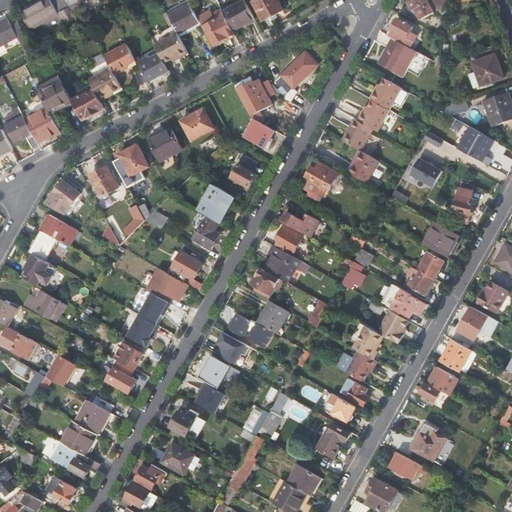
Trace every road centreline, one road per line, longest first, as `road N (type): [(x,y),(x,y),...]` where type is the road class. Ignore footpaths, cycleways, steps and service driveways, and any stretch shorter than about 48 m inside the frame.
road 1 (residential): [(372,0),(367,24),(95,511)]
road 2 (residential): [(27,181),(362,0)]
road 3 (residential): [(511,192),(334,511)]
